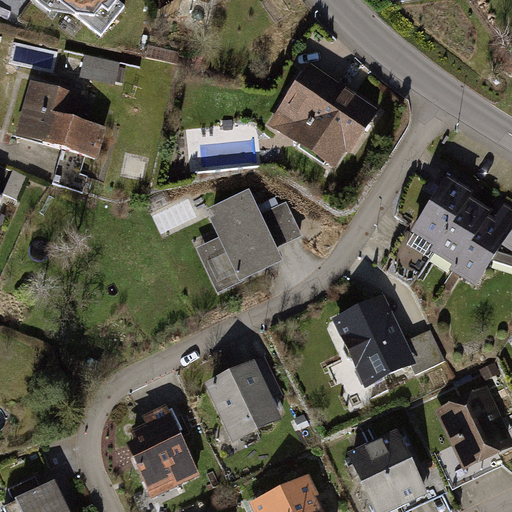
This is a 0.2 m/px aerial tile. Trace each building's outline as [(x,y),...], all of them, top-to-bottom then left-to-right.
[(35,0),(46,10),(74,14),(100,36),(124,6),(116,0),(35,0)] [(181,39),(151,33),(146,58),(176,64),(181,39)] [(118,64),(84,56),(79,78),(113,86),(118,64)] [(266,124),(333,171),(347,151),(350,153),(380,110),(310,61),(266,124)] [(83,193),(87,177),(79,174),(84,157),(96,160),(105,129),(75,121),(82,96),(31,82),(14,138),(61,152),(52,184),(83,193)] [(448,176),(411,233),(432,246),(429,252),(450,265),(447,270),(477,289),(502,248),(511,254),(511,206),(504,202),(497,213),(471,197),(474,193),(448,176)] [(248,191),(207,211),(220,237),(197,248),(220,295),(285,264),(278,250),(304,238),(287,202),(260,215),(248,191)] [(384,295),(333,319),(365,389),(412,368),(417,365),(406,342),(384,295)] [(430,331),(406,342),(417,365),(412,368),(416,376),(445,362),(430,331)] [(237,368),(205,383),(232,441),(281,419),(254,360),(237,368)] [(511,438),(486,387),(436,412),(465,471),(511,447),(511,438)] [(125,444),(152,498),(198,476),(165,406),(142,417),(145,424),(130,431),(134,439),(125,444)] [(397,430),(347,453),(374,511),(393,511),(427,497),(397,430)] [(327,511),(311,476),(250,504),(253,511),(327,511)] [(8,490),(13,500),(40,488),(35,477),(8,490)] [(67,511),(53,481),(40,488),(13,500),(14,504),(5,508),(6,511),(67,511)]
